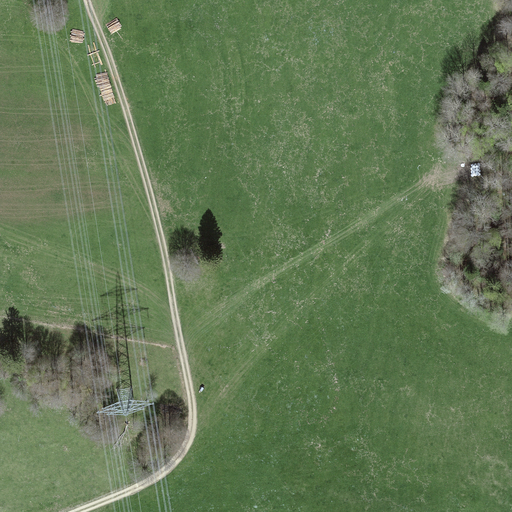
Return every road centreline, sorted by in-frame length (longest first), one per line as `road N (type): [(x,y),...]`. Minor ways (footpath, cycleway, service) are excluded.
road 1 (track): [(87,0),(153,205),(188,392)]
road 2 (track): [(77,511),(154,478),(179,456),(188,392)]
